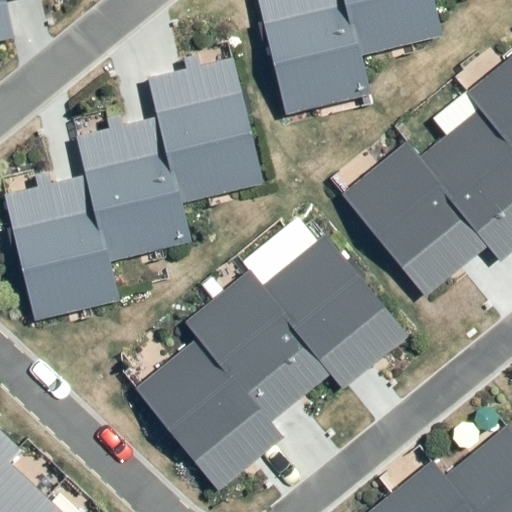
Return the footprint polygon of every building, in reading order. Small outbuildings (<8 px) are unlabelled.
[(0,0),(0,48),(19,44),(12,7),(39,0),(0,0)] [(261,0),(289,119),(377,99),(370,58),(447,37),(437,0),(261,0)] [(9,195),(39,316),(124,298),(116,266),(201,247),(194,206),(270,189),(238,63),(154,84),(160,119),(80,139),(88,178),(9,195)] [(413,142),(346,194),(428,296),(489,248),(503,261),(511,254),(511,63),(470,98),(484,111),(426,154),(413,142)] [(142,391),(226,493),(295,440),(281,425),(334,380),(349,394),(417,339),(329,240),(271,287),(255,271),(189,324),(203,341),(142,391)] [(71,511),(17,465),(26,454),(0,427),(0,511),(71,511)] [(511,511),(511,430),(510,428),(449,479),(436,464),(373,511),(511,511)]
